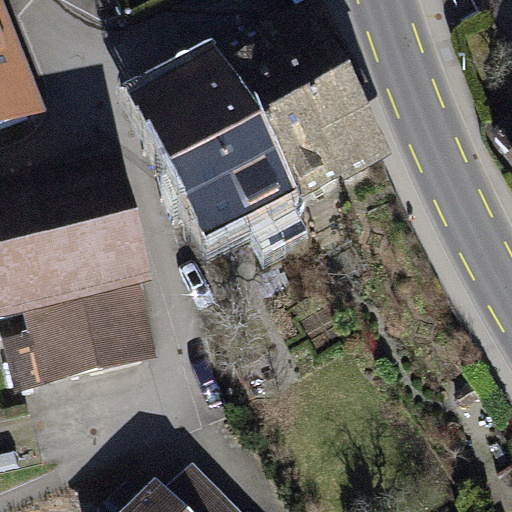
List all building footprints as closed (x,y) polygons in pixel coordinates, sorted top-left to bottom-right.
[(321,21),(270,50),(337,178),(377,156),(329,66),(341,58),(321,21)] [(216,56),(227,75),(296,197),(337,178),(270,50),(268,51),(258,32),(216,56)] [(0,51),(0,129),(27,120),(0,51)] [(148,134),(208,247),(296,197),(227,75),(215,82),(204,62),(165,84),(176,103),(151,117),(148,134)] [(511,127),(495,142),(511,161),(511,127)] [(108,186),(0,211),(0,320),(32,313),(38,342),(9,348),(19,390),(148,360),(131,288),(141,286),(116,181),(108,183),(108,186)] [(172,511),(155,495),(137,511),(193,511),(190,509),(186,511),(172,511)]
